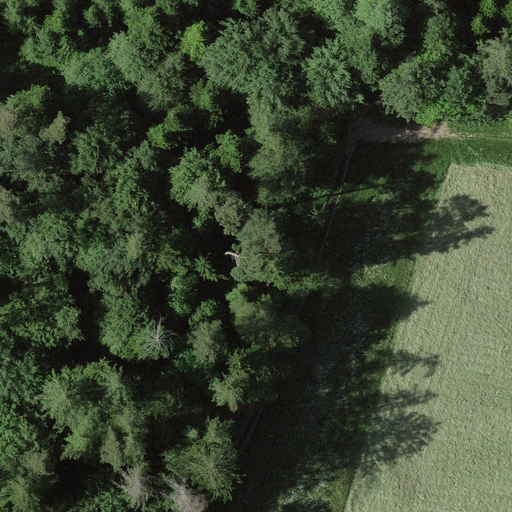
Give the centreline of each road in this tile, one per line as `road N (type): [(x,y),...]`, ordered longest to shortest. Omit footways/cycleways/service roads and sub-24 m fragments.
road 1 (track): [(212,511),(356,129),(361,7),(383,0)]
road 2 (track): [(356,129),(511,138)]
